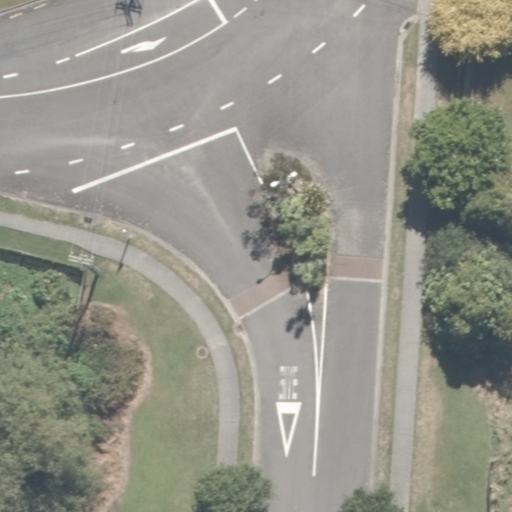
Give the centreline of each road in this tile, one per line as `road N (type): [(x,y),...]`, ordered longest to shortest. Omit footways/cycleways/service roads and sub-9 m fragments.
road 1 (residential): [(316,511),(312,287),(200,41)]
road 2 (residential): [(0,92),(85,84),(200,41)]
